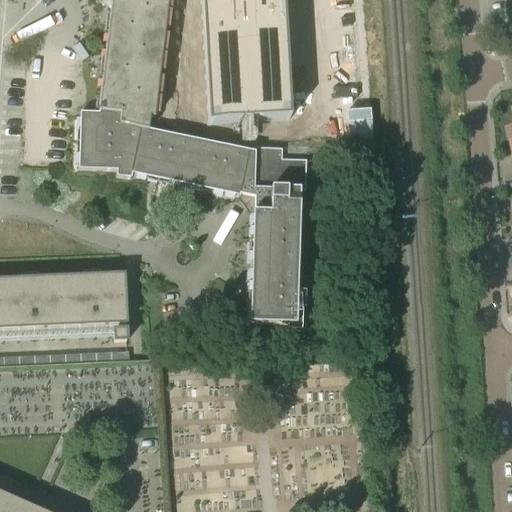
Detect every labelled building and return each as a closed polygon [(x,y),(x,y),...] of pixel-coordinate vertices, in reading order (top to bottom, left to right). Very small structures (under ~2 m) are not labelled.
[(242,107),(238,125),(257,129),(261,111),(242,107)] [(79,115),(76,171),(115,173),(114,180),(129,180),(130,176),(238,199),(238,197),(253,199),(253,216),(250,216),(246,328),(285,329),(284,335),(298,335),(299,312),(287,312),(290,218),(296,218),(298,193),(304,194),(305,163),(280,163),(281,152),(253,151),(252,162),(118,133),(118,126),(119,116),(97,115),(79,115)] [(0,333),(123,328),(121,280),(0,284),(0,333)] [(124,357),(0,362),(0,370),(125,365),(124,357)] [(0,511),(31,511),(0,498),(0,511)]
